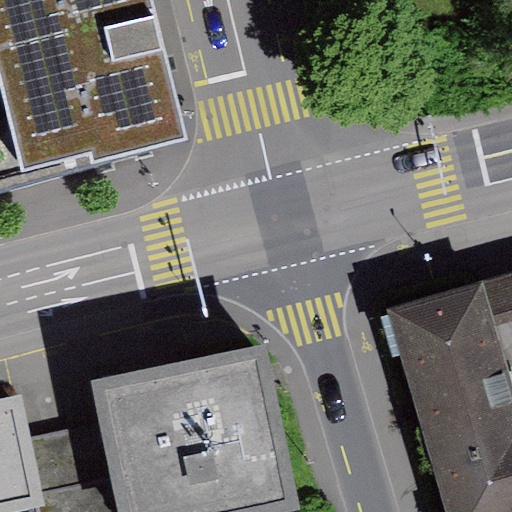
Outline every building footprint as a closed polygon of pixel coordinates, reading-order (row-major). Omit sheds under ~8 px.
[(0,0),(0,202),(170,156),(135,0),(0,0)] [(511,278),(483,286),(501,353),(511,350),(511,278)] [(511,511),(511,391),(501,353),(483,286),(391,311),(445,511),(511,511)] [(298,511),(265,355),(93,392),(101,425),(118,511),(298,511)] [(25,440),(18,406),(0,409),(0,511),(24,511),(39,509),(25,440)] [(118,511),(101,425),(25,440),(39,509),(39,511),(118,511)]
